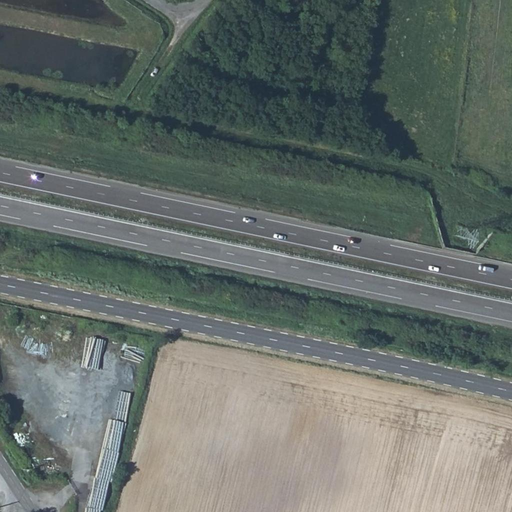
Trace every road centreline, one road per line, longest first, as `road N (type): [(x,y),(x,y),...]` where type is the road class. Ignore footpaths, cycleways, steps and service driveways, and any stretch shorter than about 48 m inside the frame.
road 1 (tertiary): [(0,286),(511,394)]
road 2 (trunk): [(511,279),(0,172)]
road 3 (trunk): [(0,205),(511,312)]
